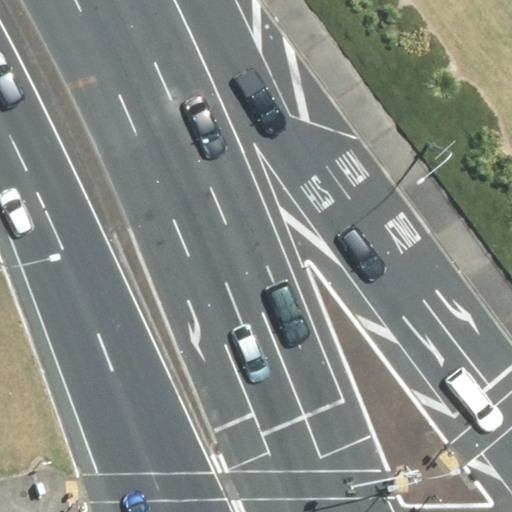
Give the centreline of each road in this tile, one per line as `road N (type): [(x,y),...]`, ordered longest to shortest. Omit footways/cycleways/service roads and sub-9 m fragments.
road 1 (primary): [(99,0),(173,150),(325,511)]
road 2 (primary): [(147,0),(354,210),(511,409)]
road 3 (primary): [(164,511),(40,198),(0,123)]
